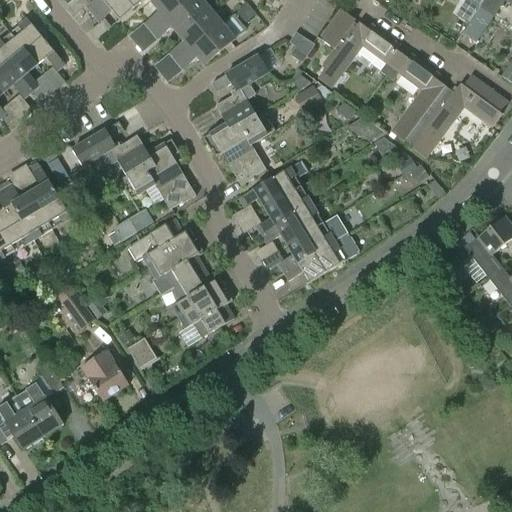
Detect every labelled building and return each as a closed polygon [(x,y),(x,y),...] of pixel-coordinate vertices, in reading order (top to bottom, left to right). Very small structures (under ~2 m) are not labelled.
[(95,0),(86,7),(92,15),(110,0),(95,0)] [(110,0),(92,15),(98,23),(111,12),(119,22),(144,0),(110,0)] [(145,25),(151,32),(190,0),(157,0),(152,5),(159,13),(145,25)] [(171,28),(178,36),(209,10),(200,0),(190,0),(151,32),(157,40),(171,28)] [(467,0),(473,3),(480,9),(486,0),(467,0)] [(486,0),(480,9),(493,18),(505,0),(486,0)] [(246,6),(238,14),(245,22),(253,15),(246,6)] [(170,56),(176,63),(221,25),(209,10),(178,36),(184,44),(170,56)] [(362,48),(385,65),(396,52),(399,47),(370,25),(366,30),(358,24),(356,26),(353,24),(355,22),(340,10),(318,40),(333,51),(322,65),(326,68),(317,80),(330,90),(362,48)] [(27,21),(10,35),(36,67),(45,60),(56,73),(64,66),(27,21)] [(221,25),(176,63),(182,70),(196,59),(203,67),(234,41),(221,25)] [(10,35),(0,42),(0,57),(30,94),(38,88),(27,74),(36,67),(10,35)] [(302,65),(308,56),(296,48),(290,57),(302,65)] [(404,142),(409,145),(449,91),(436,81),(439,77),(410,56),(407,60),(396,52),(385,65),(379,73),(391,82),(397,74),(421,92),(389,134),(403,144),(404,142)] [(0,57),(0,91),(3,95),(12,87),(23,100),(30,94),(0,57)] [(209,136),(203,140),(208,148),(210,153),(217,148),(226,162),(241,188),(253,180),(253,179),(266,171),(251,147),(275,133),(268,121),(265,122),(261,116),(257,118),(246,101),(255,96),(249,86),(269,74),(259,57),(212,85),(213,88),(217,94),(230,86),(234,91),(230,94),(232,98),(220,105),(215,107),(226,126),(209,136)] [(511,72),(508,69),(502,78),(511,84),(511,72)] [(298,70),(292,78),(296,81),(293,85),(298,93),(310,85),(300,76),(302,73),(298,70)] [(449,91),(409,145),(413,148),(411,150),(425,160),(463,109),(491,129),(501,116),(499,114),(506,103),(470,77),(462,87),(460,85),(453,94),(449,91)] [(313,87),(295,98),(299,105),(304,114),(333,96),(321,87),(315,91),(313,87)] [(336,114),(349,123),(356,113),(343,104),(336,114)] [(347,128),(368,144),(384,133),(363,118),(347,128)] [(119,124),(72,151),(83,169),(111,152),(127,179),(115,187),(121,196),(126,192),(132,202),(155,188),(169,212),(183,204),(183,205),(195,198),(181,173),(172,159),(179,155),(171,142),(167,144),(148,156),(137,138),(120,147),(118,144),(114,146),(111,141),(124,133),(119,124)] [(374,144),(381,156),(395,148),(383,139),(374,144)] [(40,188),(30,195),(51,231),(70,220),(41,169),(40,169),(37,164),(30,169),(33,174),(32,174),(40,188)] [(289,169),(239,200),(244,208),(258,200),(264,210),(300,188),(289,169)] [(9,182),(0,187),(3,192),(33,242),(51,231),(30,195),(20,201),(12,186),(9,182)] [(0,187),(0,205),(3,210),(0,212),(0,229),(14,253),(33,242),(3,192),(0,187)] [(270,220),(256,229),(261,237),(311,206),(300,188),(264,210),(270,220)] [(79,190),(67,196),(73,208),(85,202),(79,190)] [(311,206),(261,237),(266,245),(281,237),(287,247),(323,225),(311,206)] [(115,234),(110,237),(116,247),(121,244),(122,245),(156,226),(147,210),(113,230),(115,234)] [(293,257),(279,266),(283,274),(334,244),(348,236),(337,217),(323,225),(287,247),(293,257)] [(492,257),(511,240),(511,227),(505,218),(476,241),(470,234),(453,247),(459,254),(464,250),(487,279),(501,268),(492,257)] [(174,221),(128,248),(137,262),(143,259),(149,270),(196,242),(189,231),(182,235),(174,221)] [(93,240),(103,234),(97,224),(87,229),(93,240)] [(0,261),(14,253),(0,229),(0,261)] [(334,244),(283,274),(288,283),(303,274),(309,284),(359,254),(348,236),(334,244)] [(196,242),(149,270),(155,280),(152,282),(161,297),(171,292),(171,291),(204,271),(196,257),(202,253),(196,242)] [(487,279),(509,307),(511,305),(511,277),(510,280),(501,268),(487,279)] [(204,271),(171,291),(171,292),(178,304),(172,308),(178,319),(225,291),(218,280),(212,284),(204,271)] [(59,301),(81,332),(95,322),(63,279),(39,296),(49,309),(59,301)] [(225,291),(178,319),(185,330),(192,326),(200,340),(233,321),(225,306),(232,303),(225,291)] [(98,320),(106,314),(98,302),(90,308),(98,320)] [(488,322),(485,318),(479,317),(475,320),(481,327),(488,322)] [(8,324),(14,334),(24,328),(17,318),(8,324)] [(492,335),(498,331),(499,325),(495,319),(486,326),(492,335)] [(119,339),(125,347),(136,340),(129,331),(119,339)] [(134,345),(127,350),(139,369),(146,364),(134,345)] [(81,369),(89,381),(102,403),(128,387),(106,353),(81,369)] [(34,371),(51,397),(64,389),(47,363),(34,371)] [(29,395),(18,402),(42,440),(63,426),(45,398),(44,399),(38,389),(29,395)] [(0,439),(4,436),(3,435),(9,431),(23,452),(42,440),(18,402),(10,408),(0,414),(0,439)]
